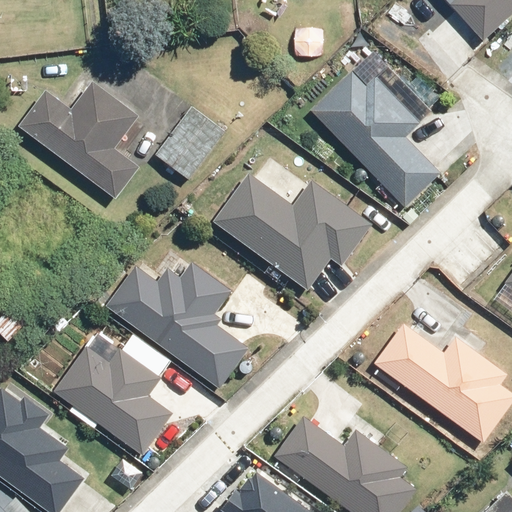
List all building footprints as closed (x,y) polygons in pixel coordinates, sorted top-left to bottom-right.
[(511,0),(454,0),(489,36),(511,13),(511,0)] [(351,64),(310,107),(408,199),(443,163),(410,132),(426,115),(378,71),(369,81),(351,64)] [(88,83),(70,106),(48,89),(17,130),(112,201),(142,160),(112,137),(129,114),(88,83)] [(188,108),(153,154),(184,177),(218,131),(188,108)] [(250,168),(215,217),(313,287),(336,255),(345,262),(375,220),(315,177),(297,201),(250,168)] [(137,263),(110,301),(223,381),(250,343),(219,320),(224,314),(216,308),(233,284),(193,255),(181,271),(171,263),(159,279),(137,263)] [(20,328),(4,312),(0,315),(0,339),(5,344),(20,328)] [(412,320),(380,364),(485,438),(511,400),(511,371),(460,334),(451,348),(412,320)] [(145,445),(172,406),(151,392),(164,373),(121,343),(112,356),(89,341),(58,386),(145,445)] [(10,381),(0,395),(0,463),(60,505),(85,469),(64,455),(72,443),(43,423),(52,410),(10,381)] [(308,414),(276,458),(353,511),(395,511),(422,474),(356,428),(347,441),(308,414)] [(320,511),(259,467),(243,488),(238,485),(223,506),(232,511),(320,511)] [(511,511),(511,500),(500,489),(477,511),(511,511)]
